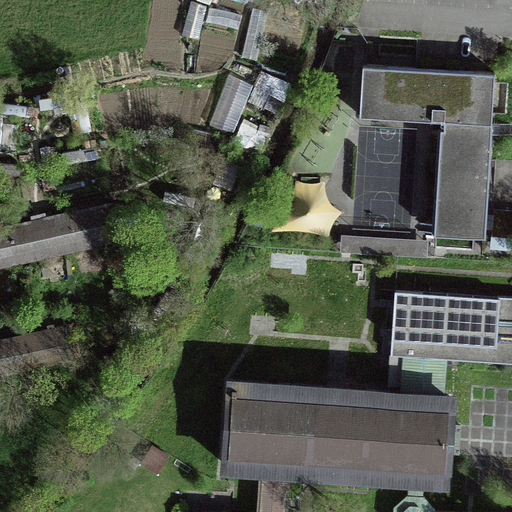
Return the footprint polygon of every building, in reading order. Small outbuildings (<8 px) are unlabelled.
[(360,112),(444,116),(492,119),(494,66),(362,59),(360,112)] [(434,231),(486,234),(492,119),(444,116),(444,124),(440,124),(434,231)] [(109,200),(0,223),(0,265),(118,240),(109,200)] [(511,237),(511,208),(493,208),(491,246),(507,247),(507,237),(511,237)] [(427,256),(429,238),(341,232),(340,250),(377,252),(427,256)] [(358,279),(364,279),(364,270),(362,270),(362,263),(352,263),(352,271),(358,271),(358,279)] [(390,353),(447,357),(511,361),(511,294),(394,286),(390,353)] [(66,322),(0,336),(0,374),(74,358),(66,322)] [(447,357),(390,353),(389,366),(388,382),(445,386),(447,357)] [(408,481),(424,482),(450,483),(453,439),(457,387),(445,386),(388,382),(226,371),(220,468),(259,470),(291,473),(408,481)] [(259,470),(255,511),(288,511),(291,473),(259,470)] [(423,494),(424,482),(408,481),(408,493),(423,494)] [(425,494),(423,494),(408,493),(406,492),(394,504),(392,511),(434,511),(435,507),(425,494)]
